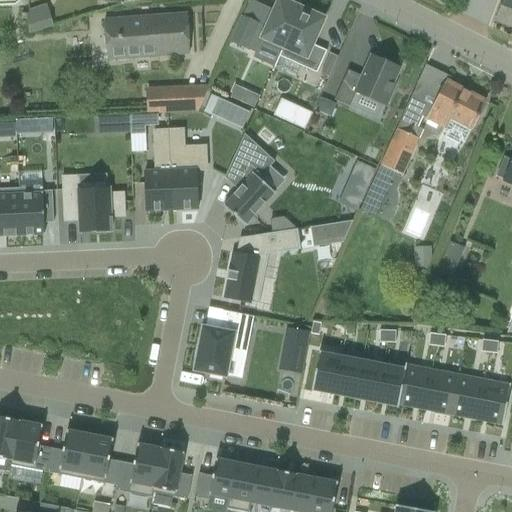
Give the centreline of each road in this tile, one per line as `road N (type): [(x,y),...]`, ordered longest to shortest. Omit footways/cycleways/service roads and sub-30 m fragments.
road 1 (residential): [(0,266),(185,258),(156,409)]
road 2 (residential): [(156,409),(472,471)]
road 3 (residential): [(0,380),(156,409)]
road 4 (unknown): [(166,259),(202,224),(218,128)]
road 5 (residential): [(511,63),(385,0)]
